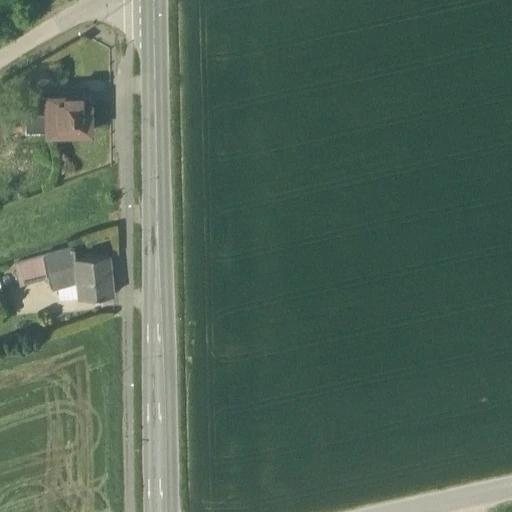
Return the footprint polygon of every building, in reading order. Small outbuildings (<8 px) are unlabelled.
[(80,95),(49,95),(49,114),(58,114),(56,133),(89,132),(89,103),(80,103),(80,95)] [(25,114),(15,116),(14,135),(24,135),(25,114)] [(49,114),(25,114),(24,135),(56,133),(58,114),(49,114)] [(74,247),(44,255),(49,277),(51,288),(64,284),(77,281),(75,257),(77,257),(74,247)] [(77,257),(75,257),(77,281),(79,297),(113,294),(109,254),(77,257)] [(44,255),(14,263),(19,285),(49,277),(44,255)] [(77,281),(64,284),(65,299),(79,297),(77,281)]
